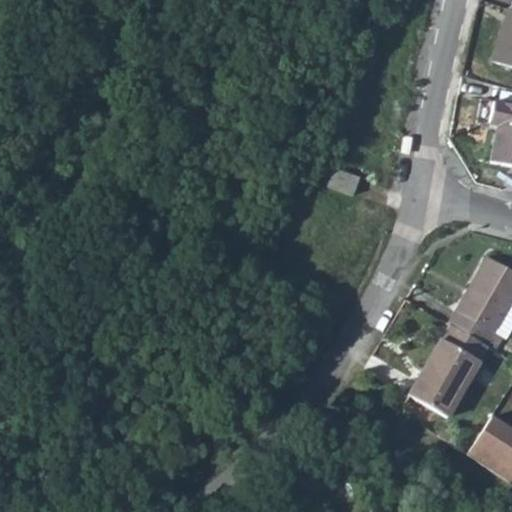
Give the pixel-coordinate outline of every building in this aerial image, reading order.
[(511,18),(504,17),(489,70),(511,76),(511,18)] [(511,109),(487,106),(483,128),(493,129),(486,165),(488,166),(511,170),(511,109)] [(358,179),(334,170),(327,187),(352,196),(358,179)] [(511,274),(485,261),(450,326),(487,347),(494,333),(511,300),(511,274)] [(511,300),(494,333),(502,338),(507,340),(511,331),(511,300)] [(487,347),(450,326),(411,396),(447,417),(487,347)] [(494,333),(487,347),(495,351),(502,338),(494,333)] [(511,431),(491,417),(466,455),(511,484),(511,431)]
